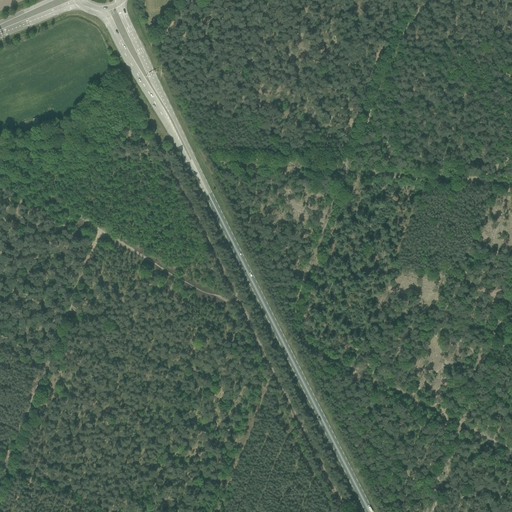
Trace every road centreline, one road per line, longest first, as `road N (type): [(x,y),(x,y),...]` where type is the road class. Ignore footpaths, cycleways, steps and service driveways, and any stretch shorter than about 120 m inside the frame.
road 1 (track): [(0,167),(99,232),(0,488)]
road 2 (primary): [(372,511),(203,185)]
road 3 (track): [(511,449),(462,424),(511,285)]
road 4 (track): [(346,167),(404,30),(431,0)]
road 5 (primary): [(203,185),(129,30)]
road 6 (primary): [(116,38),(203,185)]
road 7 (track): [(346,167),(511,181)]
